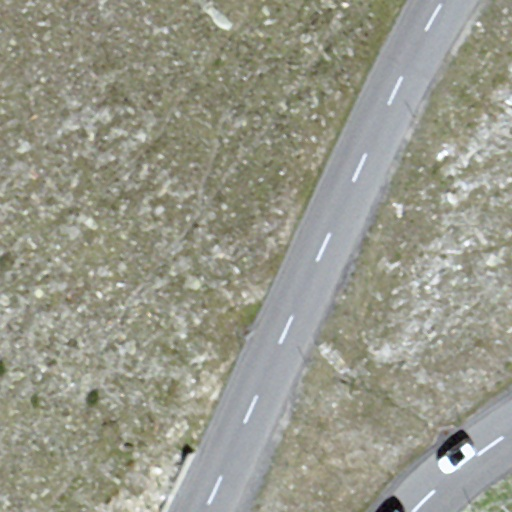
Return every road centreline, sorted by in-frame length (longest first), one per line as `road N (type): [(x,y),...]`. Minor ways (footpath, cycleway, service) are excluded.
road 1 (secondary): [(447,0),(303,288),(207,511)]
road 2 (secondary): [(415,511),(511,431)]
